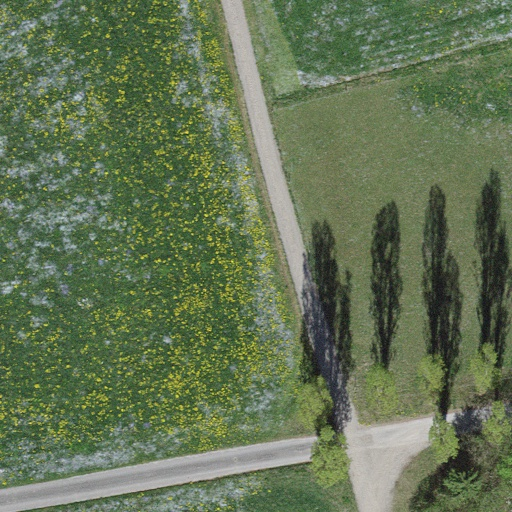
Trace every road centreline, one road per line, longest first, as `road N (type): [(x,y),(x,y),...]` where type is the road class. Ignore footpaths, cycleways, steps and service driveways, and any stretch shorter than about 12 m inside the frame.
road 1 (track): [(231,0),(313,315),(375,511)]
road 2 (track): [(0,502),(333,449),(511,407)]
